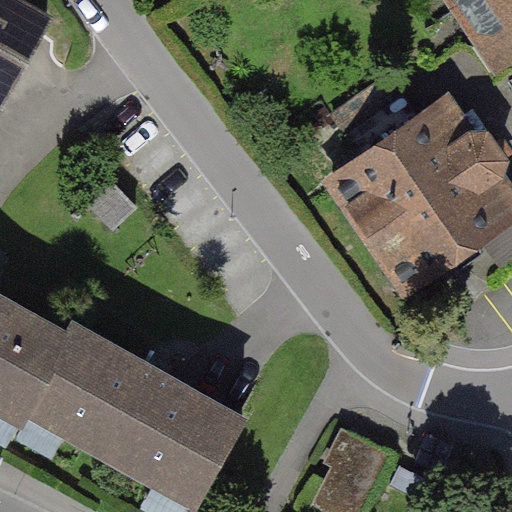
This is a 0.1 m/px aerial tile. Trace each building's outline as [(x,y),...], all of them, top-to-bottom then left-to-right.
[(0,0),(0,97),(1,97),(3,99),(47,20),(9,0),(0,0)] [(511,0),(441,0),(498,74),(511,63),(511,0)] [(511,172),(453,85),(324,170),(402,287),(511,213),(511,172)] [(73,338),(0,297),(0,405),(27,421),(33,411),(73,338)] [(79,328),(73,338),(33,411),(198,502),(244,420),(79,328)] [(355,434),(326,497),(361,511),(367,511),(394,459),(355,434)]
